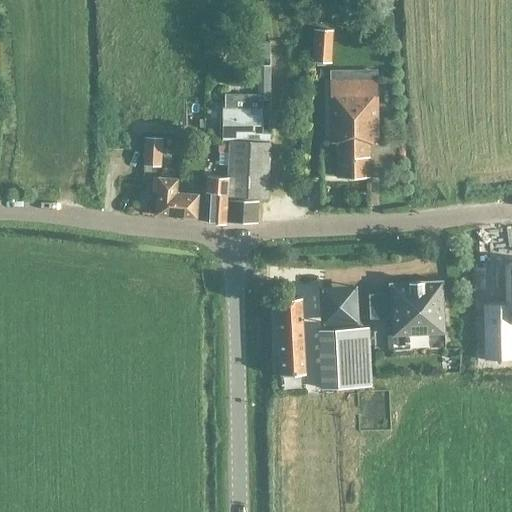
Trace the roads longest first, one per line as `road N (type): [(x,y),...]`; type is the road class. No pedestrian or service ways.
road 1 (unclassified): [(231,234),(511,212)]
road 2 (unclassified): [(238,511),(231,234)]
road 3 (unclassified): [(231,234),(0,212)]
road 4 (track): [(67,0),(68,216)]
